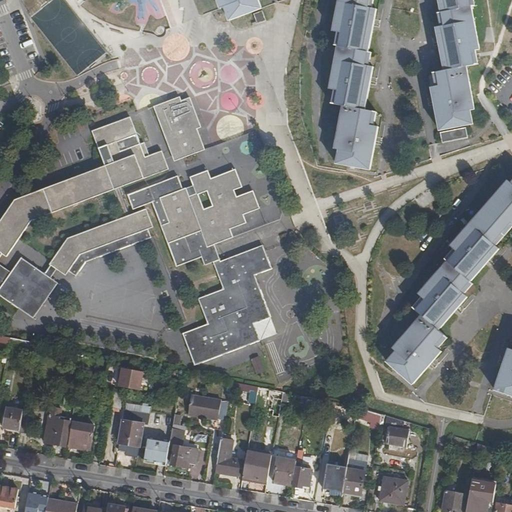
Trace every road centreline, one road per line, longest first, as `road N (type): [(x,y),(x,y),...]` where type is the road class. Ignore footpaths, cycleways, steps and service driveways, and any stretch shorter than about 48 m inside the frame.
road 1 (residential): [(276,511),(0,465)]
road 2 (unknown): [(49,89),(51,118),(0,197)]
